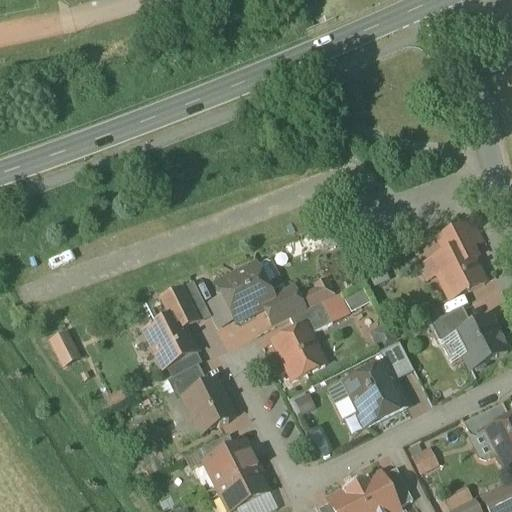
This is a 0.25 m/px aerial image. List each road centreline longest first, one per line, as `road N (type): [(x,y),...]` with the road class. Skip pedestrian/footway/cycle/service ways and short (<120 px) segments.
road 1 (secondary): [(0,174),(442,0)]
road 2 (residential): [(511,383),(310,486),(243,360)]
road 3 (residential): [(443,0),(511,243)]
